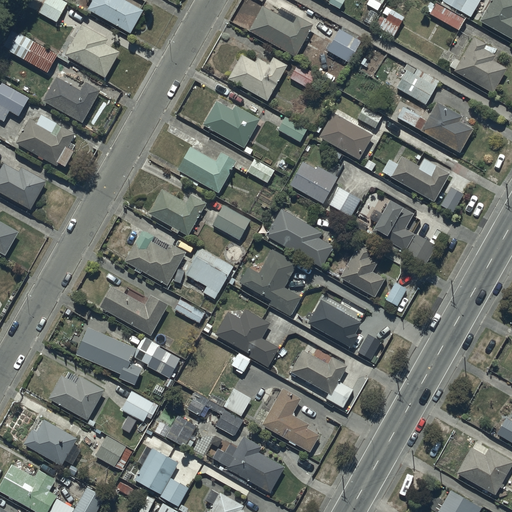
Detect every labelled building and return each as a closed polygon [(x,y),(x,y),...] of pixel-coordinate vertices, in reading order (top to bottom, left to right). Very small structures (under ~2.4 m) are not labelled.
[(67,2),(64,0),(44,0),(39,11),(57,21),(67,2)] [(92,0),(88,8),(130,31),(143,8),(128,0),(92,0)] [(368,0),(366,3),(378,10),(383,0),(368,0)] [(425,8),(430,11),(429,12),(458,29),(465,17),(436,0),(434,3),(430,0),(425,8)] [(464,0),(461,6),(459,9),(471,16),(480,0),(464,0)] [(511,0),(490,0),(480,19),(511,36),(511,0)] [(293,21),(263,5),(250,30),(295,55),(313,22),(297,14),(293,21)] [(394,35),(404,15),(386,5),(383,12),(387,14),(386,16),(384,15),(379,27),(394,35)] [(108,37),(82,23),(65,54),(105,76),(119,50),(105,42),(108,37)] [(361,40),(340,28),(327,50),(349,62),(361,40)] [(51,49),(19,31),(9,50),(47,71),(57,53),(54,52),(56,49),(52,46),(51,49)] [(450,64),(455,67),(454,69),(493,91),(506,67),(492,59),(496,53),(484,47),(487,42),(473,34),(459,59),(455,56),(450,64)] [(287,63),(273,56),(269,63),(258,57),(256,61),(242,54),(229,79),(268,99),(287,63)] [(316,72),(298,62),(290,77),(308,87),(316,72)] [(439,80),(416,68),(413,74),(405,70),(396,87),(426,103),(439,80)] [(80,89),(56,75),(43,99),(82,121),(100,88),(85,80),(80,89)] [(28,96),(1,81),(0,84),(0,118),(3,120),(10,109),(19,114),(28,96)] [(259,117),(236,105),(235,106),(220,97),(218,101),(215,100),(203,123),(244,146),(259,117)] [(427,119),(421,130),(460,151),(473,127),(460,120),(463,114),(437,100),(427,119)] [(364,104),(357,117),(374,127),(382,115),(364,104)] [(421,130),(427,119),(404,106),(397,117),(421,130)] [(373,134),(333,111),(319,136),(359,158),(373,134)] [(74,132),(41,113),(37,120),(30,117),(16,142),(39,154),(38,156),(43,159),(44,157),(57,164),(59,161),(65,164),(74,149),(72,148),(75,143),(70,140),(74,132)] [(308,127),(284,115),(277,128),(301,141),(308,127)] [(303,147),(296,143),(289,156),(296,159),(303,147)] [(235,159),(220,151),(215,160),(189,145),(176,167),(217,190),(235,159)] [(419,164),(401,154),(397,162),(389,157),(381,170),(434,200),(450,172),(423,157),(419,164)] [(255,158),(247,170),(267,182),(274,169),(255,158)] [(285,160),(279,168),(289,175),(295,166),(285,160)] [(316,168),(303,160),(290,183),(322,202),(337,176),(318,164),(316,168)] [(19,170),(4,161),(0,168),(0,189),(30,207),(46,179),(21,165),(19,170)] [(361,198),(339,185),(329,202),(351,215),(361,198)] [(186,201),(162,187),(148,211),(173,226),(171,228),(178,232),(179,229),(188,234),(190,232),(197,236),(206,220),(198,215),(206,201),(191,192),(186,201)] [(369,217),(377,221),(375,225),(388,232),(385,238),(404,247),(401,252),(426,265),(437,244),(405,227),(413,211),(402,205),(402,204),(390,197),(383,210),(375,205),(369,217)] [(250,218),(223,204),(212,224),(239,239),(250,218)] [(322,230),(281,207),(266,234),(322,265),(333,245),(318,236),(322,230)] [(0,250),(5,253),(18,230),(0,219),(0,250)] [(169,243),(143,229),(142,228),(125,260),(136,266),(135,269),(141,273),(142,270),(167,284),(186,250),(170,241),(169,243)] [(373,248),(359,241),(339,276),(374,296),(385,277),(372,270),(378,259),(370,254),(373,248)] [(237,267),(200,246),(185,273),(206,284),(202,291),(215,298),(230,271),(234,273),(237,267)] [(298,262),(271,248),(258,272),(248,267),(240,281),(272,298),(269,303),(291,315),(301,296),(284,287),(298,262)] [(406,288),(394,282),(385,298),(397,305),(406,288)] [(140,300),(111,284),(99,307),(151,334),(168,303),(151,294),(148,298),(143,295),(140,300)] [(205,311),(179,297),(174,307),(200,322),(204,315),(208,317),(211,312),(206,309),(205,311)] [(362,321),(321,298),(307,322),(351,347),(358,334),(355,332),(362,321)] [(270,322),(244,308),(239,317),(228,311),(216,334),(240,347),(231,364),(238,367),(237,370),(243,373),(252,358),(268,367),(279,346),(262,337),(270,322)] [(136,347),(87,325),(75,353),(120,372),(118,377),(134,384),(142,366),(130,360),(136,347)] [(381,339),(368,332),(358,350),(371,357),(369,359),(377,363),(380,357),(374,354),(381,339)] [(160,344),(143,335),(132,355),(148,364),(170,376),(180,357),(159,346),(160,344)] [(327,363),(303,349),(302,349),(290,371),(328,392),(326,396),(343,406),(353,388),(338,380),(347,364),(332,355),(327,363)] [(105,389),(79,375),(79,376),(69,371),(66,376),(61,374),(48,397),(88,419),(105,389)] [(300,396),(283,386),(261,423),(310,451),(320,433),(307,426),(309,422),(291,412),(300,396)] [(250,397),(233,387),(226,401),(220,398),(217,402),(196,391),(192,398),(189,397),(185,403),(189,405),(188,407),(205,416),(209,408),(222,414),(216,424),(235,435),(244,419),(239,417),(250,397)] [(158,403),(132,390),(122,409),(144,420),(147,414),(151,416),(158,403)] [(196,424),(178,414),(166,435),(185,445),(185,444),(191,447),(194,441),(188,438),(196,424)] [(511,414),(510,418),(505,415),(496,432),(511,440),(511,414)] [(77,436),(44,418),(42,422),(38,420),(35,424),(34,423),(23,442),(62,464),(77,436)] [(126,445),(107,435),(97,454),(116,465),(116,464),(123,468),(132,451),(125,447),(126,445)] [(262,445),(243,435),(237,447),(229,443),(225,451),(218,448),(214,457),(227,464),(226,467),(270,491),(285,465),(258,451),(262,445)] [(511,460),(511,459),(476,441),(473,447),(470,445),(455,472),(495,493),(511,460)] [(178,461),(152,446),(134,478),(161,493),(160,495),(178,505),(189,487),(170,476),(178,461)] [(35,476),(12,464),(0,484),(0,490),(39,511),(46,511),(56,493),(50,490),(56,478),(39,468),(35,476)] [(93,511),(103,496),(87,486),(72,511),(93,511)] [(219,492),(212,488),(206,499),(214,503),(208,511),(248,511),(241,507),(243,504),(220,491),(219,492)] [(478,511),(482,505),(450,488),(436,511),(478,511)] [(71,511),(74,507),(57,497),(48,511),(71,511)] [(180,511),(163,502),(157,511),(180,511)]
